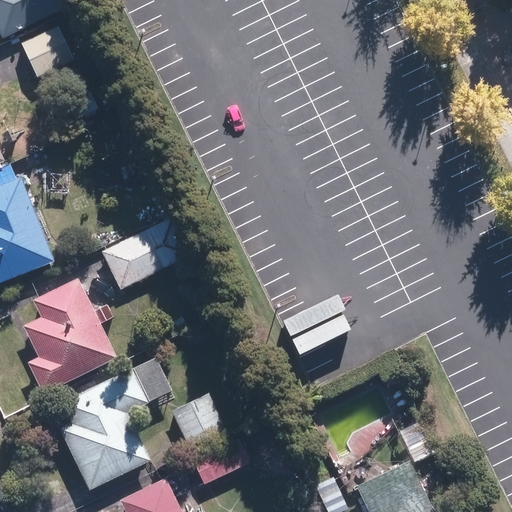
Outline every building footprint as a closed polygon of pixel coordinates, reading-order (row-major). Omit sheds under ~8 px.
[(0,0),(0,36),(51,13),(45,0),(0,0)] [(37,77),(72,60),(57,26),(21,42),(37,77)] [(77,119),(101,108),(92,90),(68,102),(77,119)] [(0,285),(57,262),(23,180),(0,188),(0,285)] [(122,290),(194,255),(175,216),(103,251),(122,290)] [(97,311),(81,278),(35,300),(43,317),(25,326),(40,356),(29,361),(46,393),(119,357),(103,324),(115,318),(109,305),(97,311)] [(171,335),(188,327),(183,316),(166,324),(171,335)] [(152,459),(129,411),(151,400),(135,366),(63,400),(72,421),(61,426),(90,488),(152,459)] [(190,447),(226,430),(209,393),(172,410),(190,447)] [(233,432),(242,427),(237,416),(228,421),(233,432)] [(204,482),(250,459),(239,437),(193,459),(204,482)] [(432,511),(432,510),(435,509),(433,505),(411,458),(356,483),(369,511),(432,511)] [(183,511),(166,477),(122,499),(128,511),(183,511)] [(436,511),(455,511),(449,497),(433,505),(435,509),(436,511)]
